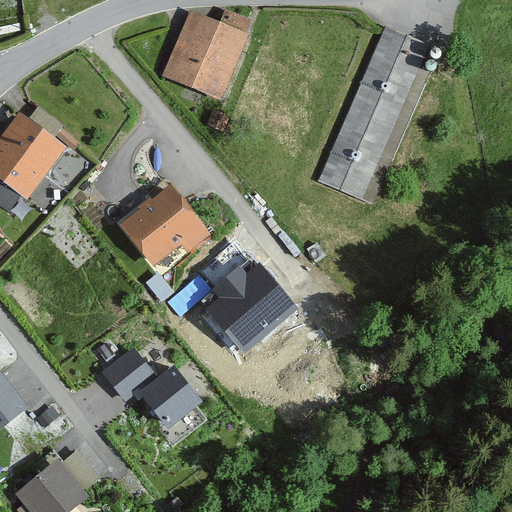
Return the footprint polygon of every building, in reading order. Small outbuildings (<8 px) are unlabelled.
[(189,12),(161,81),(219,104),(246,35),(189,12)] [(371,208),(437,51),(382,28),(317,185),(371,208)] [(66,152),(16,115),(0,136),(0,184),(26,204),(66,152)] [(208,239),(170,188),(116,228),(154,279),(208,239)] [(243,273),(188,316),(229,368),(284,325),(243,273)] [(314,319),(298,329),(314,354),(330,344),(314,319)] [(106,344),(99,349),(107,359),(114,354),(106,344)] [(154,373),(134,348),(103,372),(124,398),(154,373)] [(141,393),(168,428),(202,401),(174,366),(141,393)] [(0,429),(28,407),(8,381),(0,371),(0,429)] [(67,511),(86,496),(53,458),(11,494),(27,511),(67,511)]
